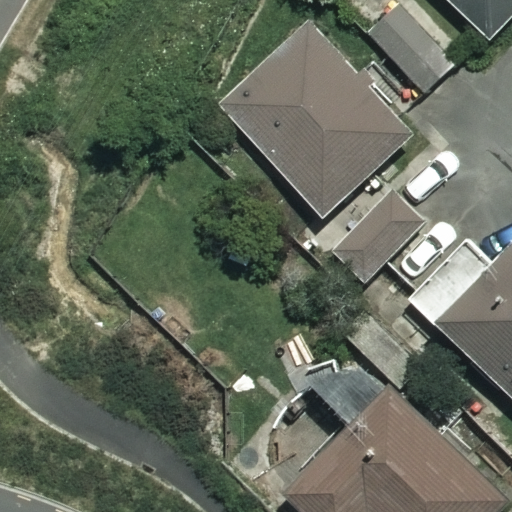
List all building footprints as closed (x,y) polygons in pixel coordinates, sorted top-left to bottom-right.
[(511,8),(511,0),(445,0),(484,38),(511,8)] [(414,138),(318,28),(226,108),(322,218),(414,138)] [(511,257),(501,269),(470,239),(412,299),(511,395),(511,257)] [(428,359),(374,313),(348,344),(402,390),(428,359)] [(503,511),(511,504),(356,356),(321,393),(357,428),(289,499),(303,511),(503,511)]
